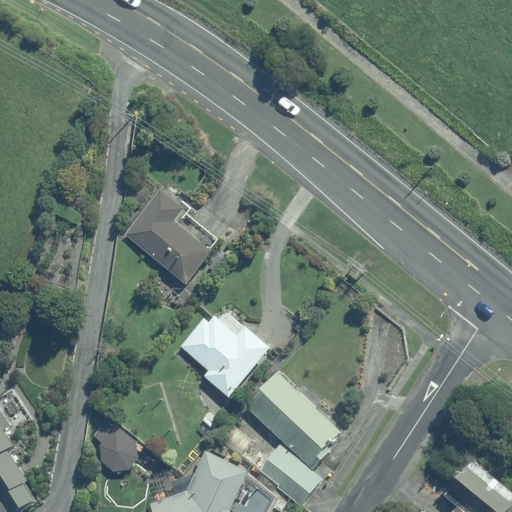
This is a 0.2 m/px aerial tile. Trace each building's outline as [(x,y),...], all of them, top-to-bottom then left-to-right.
[(164,192),(128,238),(191,287),(216,256),(212,253),(223,239),(164,192)] [(222,303),(183,348),(210,372),(205,377),(234,401),(277,350),(236,314),(222,303)] [(347,433),(281,374),(249,409),(286,443),(262,470),(303,507),(326,481),(318,474),(336,454),(332,450),(347,433)] [(0,511),(31,511),(42,506),(9,454),(17,449),(8,435),(13,432),(0,410),(0,511)] [(141,445),(108,421),(96,438),(105,446),(103,461),(115,473),(132,471),(142,459),(141,445)] [(258,475),(210,453),(193,492),(153,506),(155,511),(274,511),(280,502),(255,482),(258,475)] [(511,511),(511,492),(476,464),(449,498),(462,508),(458,511),(511,511)]
